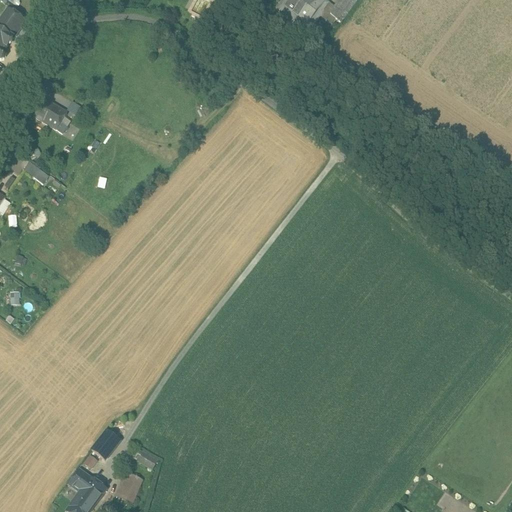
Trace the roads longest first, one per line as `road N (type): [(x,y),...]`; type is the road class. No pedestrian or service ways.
road 1 (residential): [(63,18),(160,22),(338,151),(511,298)]
road 2 (tertiary): [(0,135),(63,18)]
